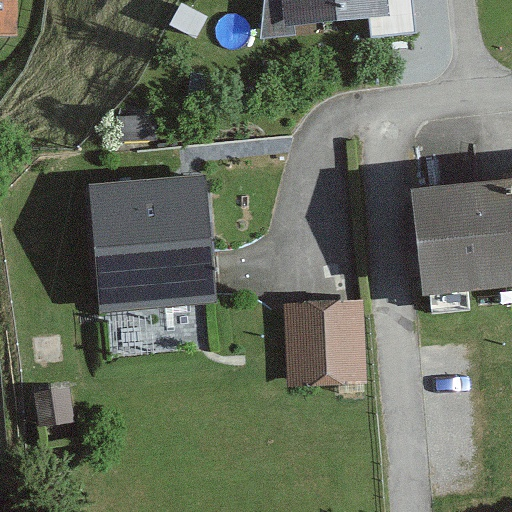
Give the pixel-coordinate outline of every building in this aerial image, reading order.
[(29,0),(0,0),(0,28),(29,28),(29,0)] [(397,0),(292,0),(294,27),(399,20),(397,0)] [(213,186),(95,193),(102,312),(220,305),(213,186)] [(511,189),(420,200),(431,304),(511,295),(511,189)] [(360,309),(284,312),(289,398),(365,394),(360,309)]
